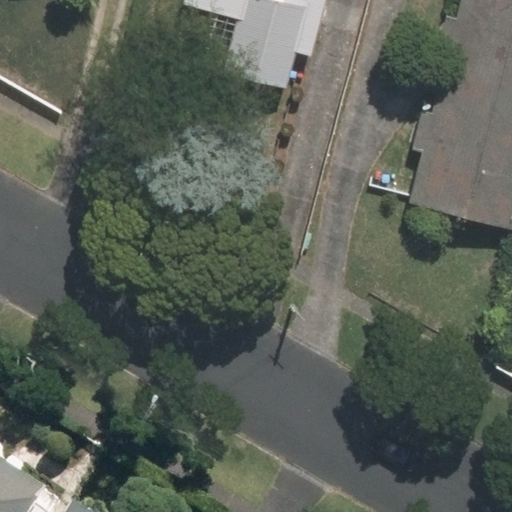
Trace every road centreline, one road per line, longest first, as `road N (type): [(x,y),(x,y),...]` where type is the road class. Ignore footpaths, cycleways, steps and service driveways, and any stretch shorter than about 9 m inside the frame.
road 1 (tertiary): [(466,511),(0,241)]
road 2 (unknown): [(277,402),(385,0)]
